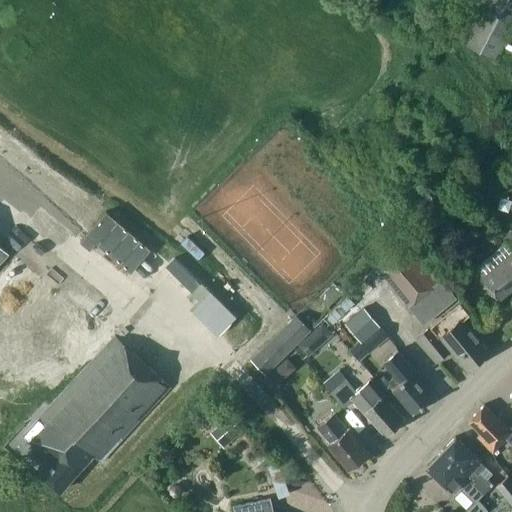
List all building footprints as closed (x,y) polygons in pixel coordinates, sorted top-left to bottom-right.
[(511,26),(511,0),(488,0),(466,45),(495,60),(511,26)] [(437,155),(447,174),(463,166),(453,147),(437,155)] [(152,250),(107,212),(82,242),(91,251),(97,244),(132,273),(152,250)] [(511,232),(505,238),(508,242),(477,267),(484,276),(482,278),(500,300),(511,290),(511,232)] [(409,306),(438,283),(406,243),(377,266),(409,306)] [(0,262),(8,253),(0,245),(0,262)] [(175,258),(166,267),(192,293),(200,284),(175,258)] [(438,283),(409,306),(424,324),(458,297),(443,279),(438,283)] [(343,292),(334,283),(318,298),(327,307),(343,292)] [(237,317),(211,292),(192,311),(218,337),(237,317)] [(490,351),(464,320),(472,313),(462,301),(419,337),(438,360),(452,348),(468,369),(490,351)] [(363,344),(382,329),(365,307),(346,323),(363,344)] [(297,315),(252,360),(266,374),(311,330),(297,315)] [(298,344),(308,356),(333,334),(323,323),(305,338),(298,344)] [(382,329),(363,344),(370,353),(389,337),(382,329)] [(171,386),(116,336),(25,435),(52,459),(40,472),(61,491),(94,455),(101,462),(171,386)] [(412,372),(411,373),(406,367),(410,364),(398,351),(387,361),(395,369),(393,371),(396,375),(389,381),(385,376),(378,381),(391,396),(396,392),(414,413),(433,397),(412,372)] [(266,377),(275,388),(282,381),(282,372),(277,367),(266,377)] [(340,369),(324,382),(331,392),(347,379),(340,369)] [(354,399),(386,435),(404,419),(383,395),(384,394),(371,380),(357,392),(346,380),(331,393),(345,408),(354,399)] [(203,406),(215,420),(227,410),(215,395),(203,406)] [(478,436),(494,452),(507,440),(511,445),(511,426),(504,418),(501,420),(485,404),(469,420),(481,433),(478,436)] [(234,413),(211,433),(224,447),(247,427),(234,413)] [(347,429),(339,419),(334,413),(318,426),(331,443),(329,444),(349,469),(370,453),(349,427),(347,429)] [(484,493),(493,484),(479,470),(484,464),(456,437),(441,452),(484,493)] [(478,498),(484,493),(441,452),(427,466),(456,494),(461,489),(475,503),(465,511),(486,511),(489,509),(478,498)] [(278,462),(268,466),(273,479),(283,476),(278,462)] [(511,478),(509,475),(496,487),(511,505),(511,478)] [(274,511),(271,498),(234,506),(235,511),(274,511)]
